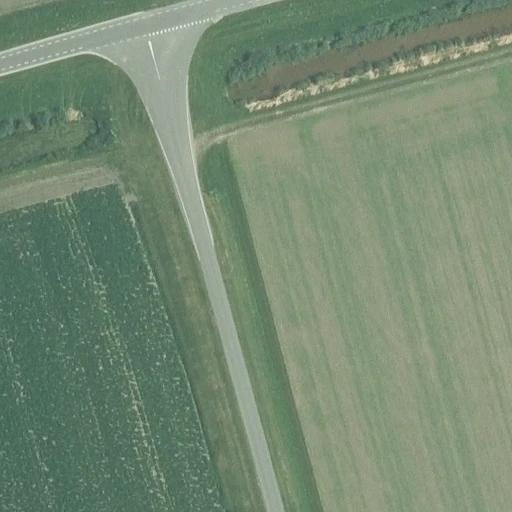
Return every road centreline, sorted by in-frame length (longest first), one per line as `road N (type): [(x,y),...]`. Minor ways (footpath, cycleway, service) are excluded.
road 1 (unclassified): [(274,511),(149,23)]
road 2 (tertiary): [(0,66),(149,23)]
